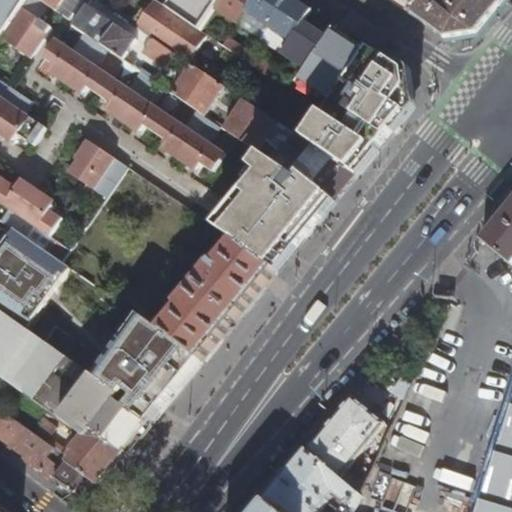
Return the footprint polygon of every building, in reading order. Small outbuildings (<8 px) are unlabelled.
[(0,0),(0,30),(5,34),(27,0),(0,0)] [(49,5),(42,0),(27,0),(5,34),(3,37),(34,58),(54,28),(45,21),(49,16),(46,14),(51,6),(49,5)] [(64,0),(42,0),(49,5),(51,6),(57,10),(64,0)] [(175,0),(169,9),(203,32),(218,9),(224,0),(175,0)] [(224,0),(218,9),(241,23),(249,12),(256,0),(224,0)] [(263,29),(267,32),(271,27),(289,0),(256,0),(249,12),(266,24),(263,29)] [(286,44),(290,47),(306,24),(315,11),(299,0),(289,0),(271,27),(289,39),(286,44)] [(390,0),(391,1),(410,13),(418,0),(390,0)] [(441,0),(440,1),(438,0),(418,0),(410,13),(417,18),(446,37),(478,32),(504,0),(441,0)] [(169,9),(157,1),(149,13),(145,10),(138,20),(142,23),(139,28),(153,38),(177,53),(192,63),(210,37),(203,32),(169,9)] [(137,41),(86,6),(73,25),(87,35),(110,51),(132,66),(136,61),(127,55),(137,41)] [(315,11),(306,24),(329,39),(329,38),(336,29),(338,26),(315,11)] [(285,54),(308,69),(329,39),(306,24),(290,47),(285,54)] [(415,108),(410,73),(371,48),(369,50),(336,29),(329,38),(330,39),(276,120),(278,121),(296,133),(359,176),(415,108)] [(110,51),(87,35),(76,51),(59,40),(47,57),(59,65),(53,74),(87,96),(92,88),(116,104),(110,112),(143,135),(149,126),(172,142),(167,151),(200,173),(206,165),(218,173),(229,156),(213,144),(224,128),(205,116),(200,112),(189,128),(156,106),(167,90),(143,74),(132,90),(99,67),(110,51)] [(168,68),(177,53),(153,38),(144,52),(168,68)] [(253,53),(230,38),(225,47),(247,62),(253,53)] [(274,68),(253,53),(247,62),(269,77),(274,68)] [(194,64),(173,94),(200,112),(205,116),(226,86),(194,64)] [(29,116),(37,104),(13,88),(5,100),(0,96),(0,134),(16,145),(22,137),(38,148),(50,130),(29,116)] [(246,100),(226,130),(258,152),(278,121),(276,120),(246,100)] [(298,171),(305,177),(306,175),(338,201),(359,176),(296,133),(290,142),(310,156),(298,171)] [(84,156),(73,174),(110,200),(132,169),(91,141),(82,155),(84,156)] [(301,181),(265,157),(256,170),(264,177),(249,195),(255,201),(276,218),(279,214),(307,238),(338,201),(306,175),(305,177),(301,181)] [(53,214),(59,205),(26,183),(20,191),(0,177),(0,169),(2,167),(0,165),(0,202),(13,212),(5,223),(20,233),(29,239),(36,228),(53,239),(65,222),(53,214)] [(276,218),(255,201),(246,212),(296,251),(307,238),(279,214),(276,218)] [(511,205),(485,239),(511,261),(511,205)] [(242,217),(234,226),(253,239),(286,264),(296,251),(246,212),(242,217)] [(234,226),(226,236),(235,242),(239,245),(245,249),(279,273),(286,264),(253,239),(234,226)] [(29,239),(20,233),(0,261),(0,309),(29,330),(72,268),(29,239)] [(186,309),(167,333),(205,362),(279,273),(245,249),(239,245),(220,268),(213,262),(203,274),(208,277),(183,307),(186,309)] [(156,324),(168,309),(138,286),(126,302),(156,324)] [(98,432),(129,454),(151,427),(120,404),(125,398),(99,380),(29,330),(0,309),(0,375),(91,441),(98,432)] [(143,317),(99,380),(125,398),(120,404),(151,427),(205,362),(167,333),(143,317)] [(414,384),(403,376),(393,388),(407,399),(414,384)] [(389,424),(355,396),(309,451),(343,479),(389,424)] [(0,441),(14,452),(30,430),(0,408),(0,441)] [(511,511),(511,414),(479,511),(511,511)] [(46,419),(34,434),(69,459),(73,454),(73,452),(65,447),(65,448),(51,438),(58,428),(46,419)] [(71,466),(73,463),(69,459),(34,434),(30,430),(14,452),(56,484),(58,482),(87,504),(101,488),(71,466)] [(98,432),(91,441),(73,463),(71,466),(101,488),(129,454),(98,432)] [(283,468),(290,474),(308,452),(300,446),(283,468)] [(309,451),(308,452),(290,474),(268,501),(281,511),(353,511),(362,494),(343,479),(309,451)] [(373,499),(386,502),(395,471),(382,468),(373,499)] [(281,511),(268,501),(258,511),(281,511)]
